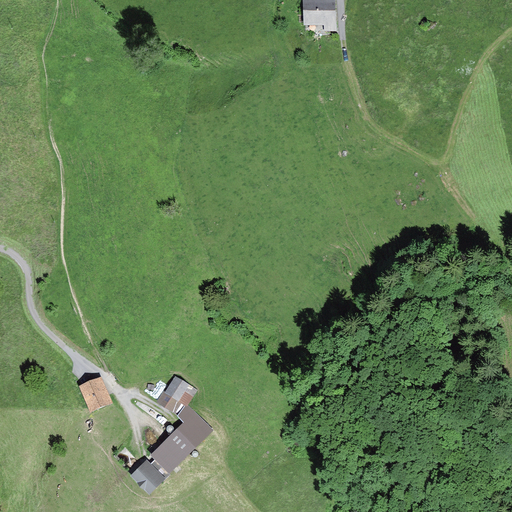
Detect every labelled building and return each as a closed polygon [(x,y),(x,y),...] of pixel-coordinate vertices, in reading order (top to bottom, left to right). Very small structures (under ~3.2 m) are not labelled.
[(337,0),(307,2),(308,29),(326,27),(327,35),(339,34),(337,0)] [(178,416),(196,390),(175,375),(157,400),(178,416)] [(94,414),(116,404),(103,377),(81,387),(94,414)] [(171,475),(217,432),(191,404),(179,416),(188,425),(153,457),(171,475)] [(154,494),(169,477),(149,458),(133,475),(154,494)]
